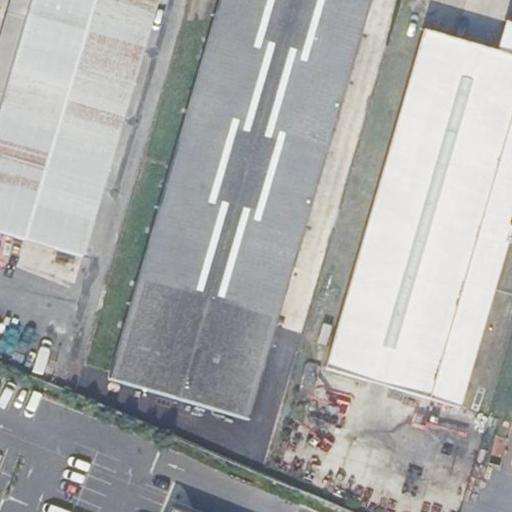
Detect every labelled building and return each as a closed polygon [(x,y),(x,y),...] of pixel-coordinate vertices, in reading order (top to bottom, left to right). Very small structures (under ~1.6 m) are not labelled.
[(12,0),(0,43),(0,232),(82,257),(158,0),(12,0)] [(251,424),(372,0),(221,0),(112,378),(251,424)] [(498,54),(423,32),(388,160),(327,383),(456,419),(511,228),(511,27),(507,27),(498,54)] [(310,327),(329,332),(380,145),(361,140),(310,327)] [(163,511),(205,511),(169,497),(163,511)]
